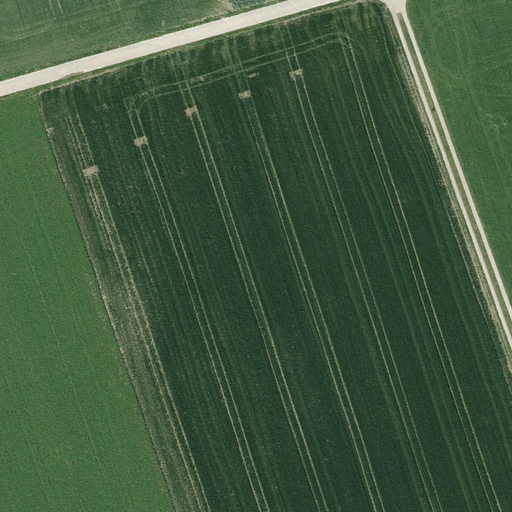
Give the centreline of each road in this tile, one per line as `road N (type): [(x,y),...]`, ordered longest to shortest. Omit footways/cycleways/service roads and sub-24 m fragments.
road 1 (track): [(0,95),(338,0)]
road 2 (track): [(398,0),(511,322)]
